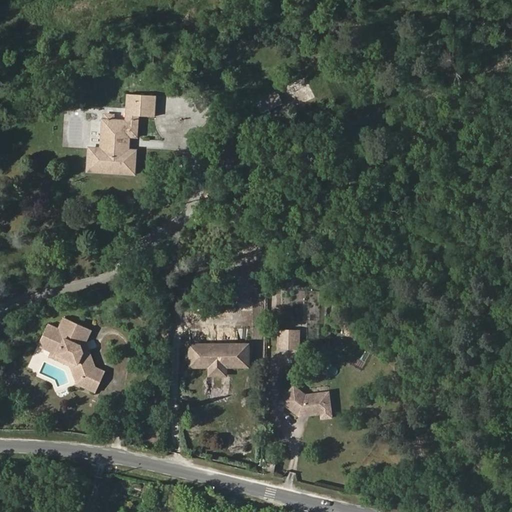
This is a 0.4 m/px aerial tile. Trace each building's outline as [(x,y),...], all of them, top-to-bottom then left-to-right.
[(129,149),(130,137),(137,137),(139,115),(155,116),(156,95),(127,93),(126,120),(114,119),(104,119),(102,118),(100,149),(88,148),(87,171),(101,172),(101,171),(120,173),(135,174),(137,149),(129,149)] [(279,105),(274,93),(257,101),(263,112),(279,105)] [(237,157),(232,145),(219,151),(224,163),(237,157)] [(96,366),(87,342),(92,330),(63,317),(58,327),(48,323),(39,343),(44,345),(46,350),(50,352),(77,364),(79,364),(82,373),(79,379),(75,381),(76,384),(95,393),(105,370),(96,366)] [(299,349),(299,329),(276,329),(276,349),(299,349)] [(248,368),(248,342),(186,342),(186,368),(205,368),(205,376),(226,376),(226,368),(248,368)] [(77,364),(50,352),(48,356),(70,366),(75,381),(79,379),(82,373),(79,364),(77,364)] [(319,419),(331,418),(328,390),(304,393),(292,384),(279,401),(298,416),(318,414),(319,419)] [(274,472),(276,464),(267,462),(265,470),(274,472)]
